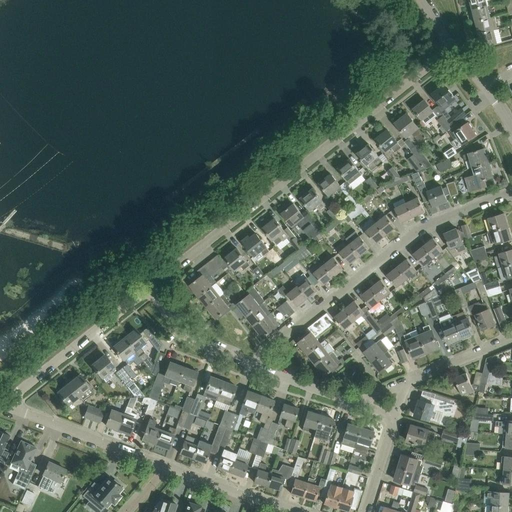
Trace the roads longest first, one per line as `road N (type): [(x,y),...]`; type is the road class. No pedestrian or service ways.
road 1 (residential): [(148,287),(451,46)]
road 2 (residential): [(249,363),(410,236),(511,192)]
road 3 (residential): [(2,405),(148,287)]
road 4 (residential): [(166,466),(2,405)]
road 5 (residential): [(294,511),(166,466)]
road 6 (residential): [(249,363),(191,339),(148,287)]
